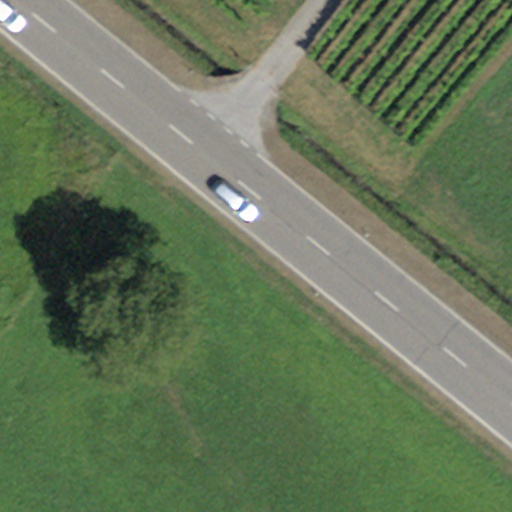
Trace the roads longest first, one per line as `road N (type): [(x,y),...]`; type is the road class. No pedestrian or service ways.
road 1 (secondary): [(210,150),(511,397)]
road 2 (secondary): [(24,0),(210,150)]
road 3 (residential): [(336,0),(210,150)]
